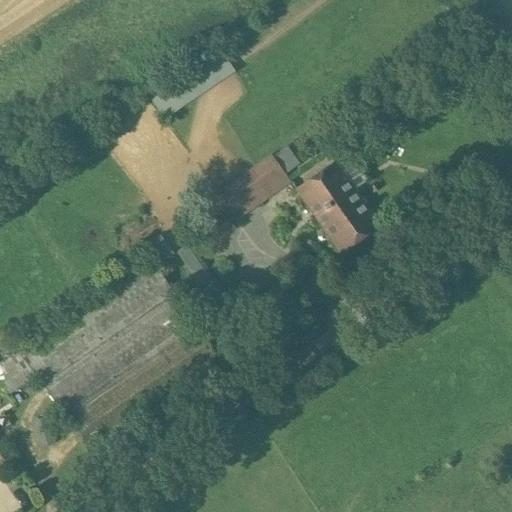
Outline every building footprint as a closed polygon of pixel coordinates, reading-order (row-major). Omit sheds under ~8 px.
[(278,153),(290,173),(303,165),(291,145),(278,153)] [(216,199),(232,222),(261,202),(257,197),(286,175),(273,158),(216,199)] [(338,166),(296,193),(342,256),(382,229),(338,166)] [(144,251),(151,263),(155,268),(173,256),(162,238),(144,251)] [(187,247),(177,253),(224,322),(240,310),(235,302),(229,306),(187,247)] [(21,352),(37,375),(90,451),(220,361),(155,268),(151,263),(21,352)] [(21,352),(0,366),(0,375),(12,392),(37,375),(21,352)] [(51,417),(37,421),(45,446),(59,442),(51,417)]
